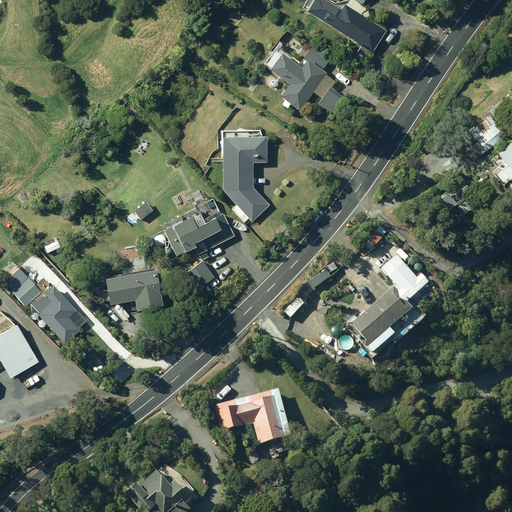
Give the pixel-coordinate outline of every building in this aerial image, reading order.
[(317,0),(311,9),(375,51),(389,29),(349,2),(345,7),(334,0),(317,0)] [(293,103),(302,109),(331,71),(326,68),(332,59),(314,46),(301,62),(286,51),(274,68),(292,82),(283,94),(288,98),(285,103),(290,107),(293,103)] [(332,88),(321,102),(334,113),(345,98),(332,88)] [(468,133),(484,154),(504,138),(488,117),(468,133)] [(226,189),(254,220),(271,204),(255,188),(256,162),(270,162),(270,136),(227,136),(226,189)] [(498,173),(506,183),(511,178),(511,140),(493,156),(503,168),(498,173)] [(114,176),(109,180),(113,186),(118,182),(114,176)] [(467,183),(456,192),(462,201),(474,191),(467,183)] [(137,210),(143,219),(155,210),(149,201),(137,210)] [(197,246),(201,253),(237,234),(225,212),(201,225),(196,215),(167,229),(179,255),(197,246)] [(373,235),(380,241),(385,234),(378,228),(373,235)] [(44,242),(50,253),(63,246),(58,236),(44,242)] [(163,252),(167,259),(174,256),(170,248),(163,252)] [(343,331),(362,353),(410,312),(404,305),(426,285),(419,277),(414,281),(395,258),(379,272),(393,289),(354,322),(351,319),(343,325),(346,329),(343,331)] [(188,272),(200,289),(217,277),(205,260),(188,272)] [(42,290),(22,267),(6,281),(26,304),(42,290)] [(138,299),(140,310),(167,305),(160,268),(109,277),(114,303),(138,299)] [(326,268),(311,282),(317,288),(332,275),(326,268)] [(40,312),(67,343),(82,328),(81,328),(89,320),(79,309),(56,284),(43,296),(41,294),(33,302),(41,312),(40,312)] [(41,361),(20,323),(0,334),(0,354),(13,378),(41,361)] [(256,422),(261,442),(287,435),(276,393),(217,409),(223,431),(256,422)] [(15,398),(0,405),(0,417),(20,407),(15,398)] [(195,511),(186,501),(193,496),(177,478),(172,482),(159,468),(142,482),(140,480),(128,491),(146,511),(147,511),(157,504),(164,511),(163,511),(195,511)]
